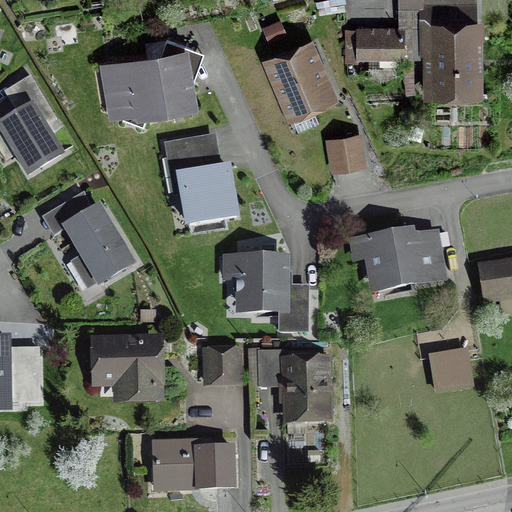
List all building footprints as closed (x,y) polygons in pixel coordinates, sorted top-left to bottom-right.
[(470,6),(422,7),(424,91),(472,90),(470,6)] [(402,31),(348,29),(348,55),(401,56),(402,31)] [(308,44),(267,61),(289,113),(330,96),(308,44)] [(182,49),(103,64),(113,120),(193,105),(182,49)] [(38,102),(0,124),(0,125),(27,172),(60,153),(50,135),(55,132),(38,102)] [(511,126),(490,126),(489,142),(511,143),(511,126)] [(355,136),(328,139),(332,167),(358,163),(355,136)] [(210,138),(166,145),(174,192),(182,191),(187,221),(234,213),(226,165),(215,167),(210,138)] [(80,199),(45,217),(53,232),(66,225),(96,281),(130,263),(100,208),(88,215),(80,199)] [(406,231),(351,241),(354,260),(366,258),(372,289),(442,276),(434,235),(408,240),(406,231)] [(283,258),(227,258),(227,279),(235,279),(235,308),(278,308),(278,330),(306,330),(306,289),(282,289),(283,258)] [(511,264),(484,269),(488,299),(511,295),(511,264)] [(10,333),(0,333),(0,412),(12,412),(10,333)] [(158,342),(94,343),(94,384),(115,384),(115,396),(158,396),(158,342)] [(239,352),(207,352),(207,381),(239,381),(239,352)] [(465,352),(432,357),(437,390),(470,384),(465,352)] [(288,354),(261,353),(260,384),(282,384),(282,417),(325,417),(326,379),(330,379),(330,360),(288,360),(288,354)] [(196,442),(155,444),(157,490),(233,487),(232,448),(196,449),(196,442)]
